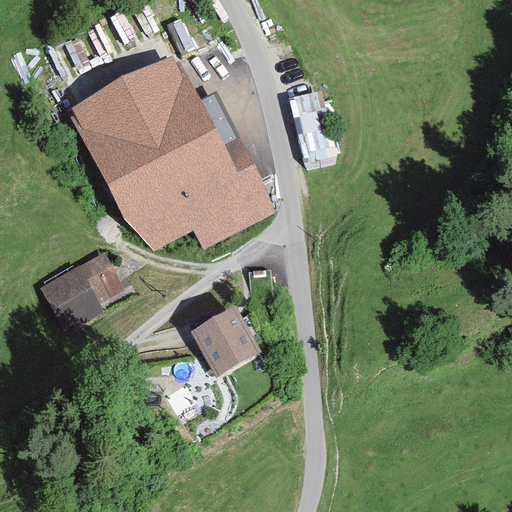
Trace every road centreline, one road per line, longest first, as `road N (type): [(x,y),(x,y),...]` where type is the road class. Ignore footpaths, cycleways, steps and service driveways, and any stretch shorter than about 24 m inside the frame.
road 1 (unclassified): [(230,0),(261,67),(288,164),(316,446),(307,511)]
road 2 (track): [(294,223),(112,362)]
